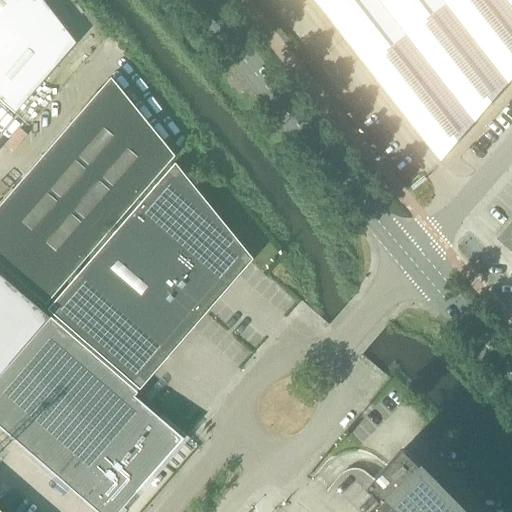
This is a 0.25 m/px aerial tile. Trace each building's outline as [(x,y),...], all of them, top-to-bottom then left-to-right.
[(0,0),(0,102),(13,114),(74,43),(40,0),(0,0)] [(511,0),(314,0),(441,162),(511,79),(511,0)] [(0,202),(0,267),(43,305),(172,156),(140,117),(97,91),(0,202)] [(250,260),(172,163),(45,310),(137,390),(250,260)] [(0,370),(45,318),(0,279),(0,370)] [(48,318),(0,373),(0,430),(94,511),(116,511),(180,439),(132,397),(135,393),(48,318)] [(466,511),(404,448),(389,466),(369,490),(390,511),(466,511)]
